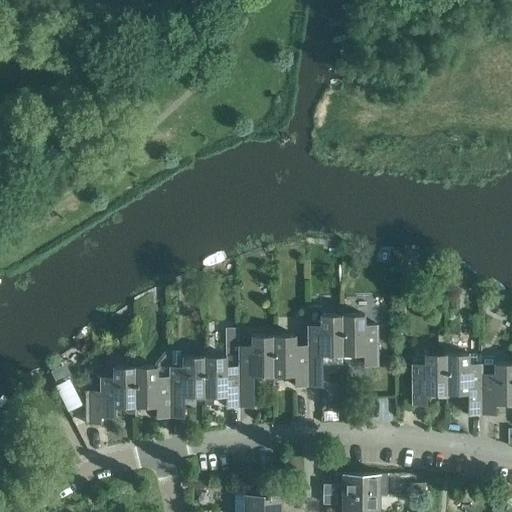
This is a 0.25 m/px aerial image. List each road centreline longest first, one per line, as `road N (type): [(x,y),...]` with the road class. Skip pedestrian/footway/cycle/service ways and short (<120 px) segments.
road 1 (residential): [(161,451),(249,435),(319,437),(511,463)]
road 2 (residential): [(14,511),(86,473),(161,451)]
